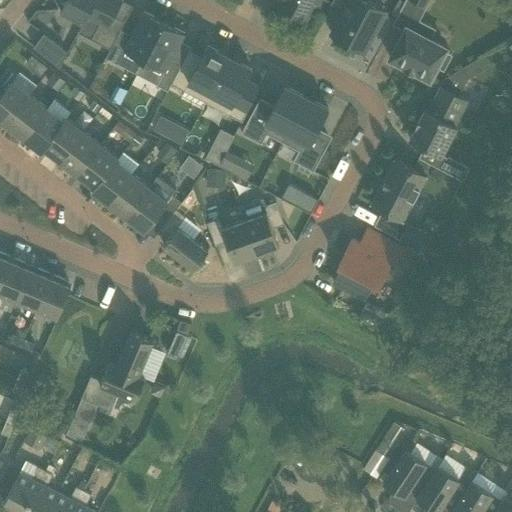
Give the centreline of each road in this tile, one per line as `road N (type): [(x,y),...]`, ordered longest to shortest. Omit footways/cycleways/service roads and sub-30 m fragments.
road 1 (residential): [(134,281),(210,304),(301,268),(358,169),(371,120),(351,80),(196,0)]
road 2 (residential): [(0,148),(130,247),(134,281)]
road 3 (residential): [(0,226),(134,281)]
